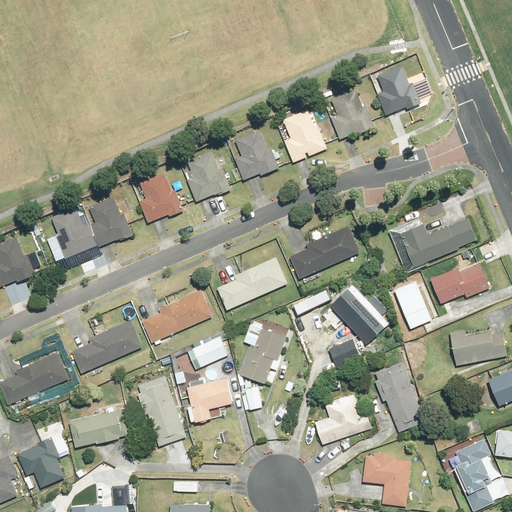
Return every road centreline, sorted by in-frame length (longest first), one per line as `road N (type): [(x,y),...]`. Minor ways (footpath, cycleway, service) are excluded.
road 1 (residential): [(488,135),(344,181),(0,334)]
road 2 (tertiary): [(432,0),(488,135)]
